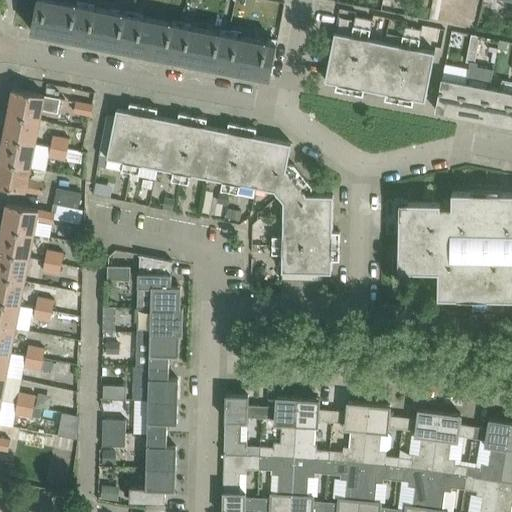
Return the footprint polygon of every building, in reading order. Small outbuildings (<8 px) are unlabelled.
[(61,0),(37,0),(32,29),(80,39),(87,5),(61,0)] [(87,5),(80,39),(128,48),(134,14),(87,5)] [(134,14),(128,48),(175,57),(182,24),(134,14)] [(336,31),(326,79),(337,81),(336,89),(364,95),(365,87),(387,91),(385,99),(413,104),(415,97),(426,99),(436,50),(419,47),(423,28),(405,24),(402,44),(369,37),(373,18),(356,15),(352,34),(336,31)] [(182,24),(175,57),(223,67),(230,33),(182,24)] [(230,33),(223,67),(262,74),(271,76),(278,43),(262,39),(261,39),(246,36),(242,35),(230,33)] [(472,33),(470,47),(478,49),(481,35),(472,33)] [(478,49),(470,47),(467,61),(476,62),(477,57),(478,49)] [(443,76),(438,101),(436,109),(460,114),(467,81),(443,76)] [(467,81),(460,114),(484,118),(490,86),(467,81)] [(484,118),(508,123),(511,101),(511,89),(490,86),(484,118)] [(14,88),(9,112),(41,118),(43,109),(58,113),(61,97),(14,88)] [(91,114),(93,104),(94,103),(77,100),(75,111),(91,114)] [(129,109),(118,107),(116,116),(107,114),(100,154),(108,156),(106,166),(140,173),(139,175),(156,178),(158,166),(174,169),(172,179),(189,182),(191,172),(224,179),(222,189),(239,192),(241,182),(275,189),(284,200),(313,193),(313,186),(295,164),(288,162),(292,142),(256,135),(257,127),(229,121),(228,129),(206,124),(208,117),(180,112),(178,119),(157,115),(158,107),(130,102),(129,109)] [(36,142),(41,118),(9,112),(4,136),(36,142)] [(53,134),(51,145),(68,149),(68,148),(70,138),(53,134)] [(4,136),(0,157),(0,159),(32,166),(36,142),(4,136)] [(68,148),(68,149),(51,145),(49,156),(66,160),(66,159),(83,163),(86,151),(68,148)] [(107,165),(108,156),(100,154),(98,163),(107,165)] [(29,178),(32,166),(0,159),(0,184),(43,193),(45,181),(29,178)] [(108,177),(108,186),(126,187),(127,179),(108,177)] [(66,205),(79,208),(82,190),(57,185),(55,196),(54,202),(66,205)] [(220,190),(218,201),(227,203),(229,192),(220,190)] [(511,191),(453,191),(452,204),(441,204),(441,201),(406,200),(406,213),(400,213),(400,256),(405,256),(405,269),(439,270),(439,296),(511,297),(511,191)] [(334,194),(313,193),(284,200),(284,218),(283,230),(333,230),(334,194)] [(163,207),(173,209),(176,197),(166,195),(163,207)] [(54,222),(55,216),(56,211),(8,202),(3,226),(34,232),(36,218),(54,222)] [(242,209),(229,207),(227,217),(240,219),(242,209)] [(3,226),(0,242),(0,250),(29,256),(34,232),(3,226)] [(332,268),(333,259),(340,259),(341,231),(333,230),(283,230),(283,235),(273,235),(273,252),(283,253),(283,258),(283,269),(323,271),(332,271),(332,268)] [(45,259),(62,263),(64,251),(48,248),(45,259)] [(0,275),(24,280),(29,256),(0,250),(0,275)] [(153,306),(184,307),(184,306),(181,306),(182,285),(172,285),(173,272),(171,272),(171,260),(140,253),(139,271),(138,271),(137,285),(153,286),(153,306)] [(62,263),(45,259),(43,271),(60,274),(62,263)] [(109,264),(108,278),(131,279),(131,265),(109,264)] [(262,280),(268,273),(260,266),(254,273),(262,280)] [(323,279),(323,271),(283,269),(283,278),(323,279)] [(0,299),(20,304),(20,303),(24,280),(0,275),(0,299)] [(36,306),(53,309),(55,296),(38,293),(36,306)] [(20,303),(20,304),(0,299),(0,323),(15,327),(16,327),(18,315),(51,321),(51,316),(53,309),(36,306),(20,303)] [(113,305),(104,304),(104,317),(113,317),(117,317),(117,307),(117,305),(113,305)] [(183,332),(184,307),(153,306),(139,306),(138,330),(152,331),(183,332)] [(0,323),(0,348),(11,351),(15,327),(0,323)] [(183,333),(183,332),(152,331),(151,365),(170,365),(171,353),(180,353),(181,333),(183,333)] [(107,352),(120,353),(121,341),(107,341),(107,352)] [(43,358),(43,357),(45,346),(29,343),(27,355),(43,358)] [(0,348),(0,372),(6,374),(23,377),(25,365),(27,355),(11,352),(11,351),(0,348)] [(42,366),(43,359),(43,358),(27,355),(25,365),(41,369),(42,367),(42,366)] [(170,377),(170,365),(151,365),(134,365),(134,380),(151,380),(150,398),(179,399),(179,378),(170,377)] [(126,384),(104,383),(103,397),(126,398),(126,384)] [(59,400),(77,400),(77,387),(60,387),(59,400)] [(20,391),(18,401),(34,405),(36,394),(20,391)] [(51,402),(52,398),(49,394),(39,392),(36,405),(46,407),(50,408),(51,402)] [(226,452),(261,453),(261,445),(247,444),(247,439),(241,439),(241,420),(248,420),(248,415),(260,416),(260,404),(249,404),(249,394),(227,393),(226,452)] [(261,445),(261,453),(295,455),(299,396),(278,395),(277,405),(266,404),(266,416),(276,417),(276,421),(283,422),(281,441),(275,440),(274,445),(261,445)] [(321,398),(299,396),(295,455),(330,458),(331,449),(318,448),(318,443),(311,443),(312,424),(319,424),(319,419),(330,420),(331,408),(320,407),(321,398)] [(149,432),(168,433),(169,420),(178,421),(179,399),(150,398),(149,432)] [(337,409),(336,421),(346,421),(346,426),(353,427),(351,446),(344,445),(344,450),(331,449),(330,458),(364,461),(370,402),(349,400),(348,410),(337,409)] [(33,415),(35,405),(34,405),(18,401),(16,412),(33,415)] [(392,404),(370,402),(364,461),(399,464),(400,455),(387,454),(387,449),(381,449),(382,430),(389,430),(389,425),(400,427),(401,415),(391,414),(392,404)] [(400,455),(399,464),(433,469),(441,410),(419,407),(418,417),(408,416),(407,428),(417,429),(416,433),(422,434),(420,453),(413,452),(410,452),(401,447),(400,455)] [(462,413),(441,410),(433,469),(467,473),(469,465),(456,463),(456,458),(450,457),(452,438),(459,439),(459,434),(470,436),(471,424),(461,422),(462,413)] [(104,417),(103,431),(126,431),(126,418),(104,417)] [(469,465),(467,473),(502,479),(511,421),(490,417),(489,426),(478,425),(477,437),(487,438),(486,443),(492,444),(489,463),(483,462),(482,467),(469,465)] [(511,420),(511,421),(502,479),(511,480),(511,420)] [(126,431),(103,431),(103,444),(125,444),(126,431)] [(168,444),(168,433),(149,432),(148,445),(149,445),(148,466),(177,466),(177,445),(168,444)] [(0,436),(0,447),(9,449),(11,439),(0,436)] [(112,463),(113,448),(104,448),(104,463),(112,463)] [(246,511),(246,507),(257,507),(257,496),(246,495),(246,490),(239,490),(240,471),(246,471),(246,467),(260,467),(261,453),(226,452),(223,511),(246,511)] [(273,468),(273,473),(273,474),(280,474),(279,492),(272,492),(271,496),(263,496),(262,508),(271,508),(270,511),(291,511),(295,455),(261,453),(260,467),(273,468)] [(322,511),(323,500),(314,499),(315,494),(308,494),(309,475),(316,475),(316,471),(329,472),(330,458),(295,455),(291,511),(313,511),(314,511),(322,511)] [(339,501),(330,501),(329,511),(359,511),(364,461),(330,458),(329,472),(342,473),(341,477),(348,478),(346,497),(339,496),(339,501)] [(399,464),(364,461),(359,511),(389,511),(390,506),(382,505),(382,500),(376,500),(377,481),(384,481),(384,477),(397,478),(399,464)] [(427,511),(433,469),(399,464),(397,478),(410,480),(409,484),(416,485),(413,504),(407,503),(406,508),(398,507),(397,511),(427,511)] [(176,488),(177,466),(148,466),(148,485),(130,484),(130,499),(167,500),(168,488),(176,488)] [(449,511),(450,509),(443,508),(445,489),(452,490),(453,485),(465,487),(467,473),(433,469),(427,511),(449,511)] [(467,473),(465,487),(478,489),(477,494),(484,495),(480,511),(496,511),(502,479),(467,473)] [(511,511),(511,507),(511,480),(502,479),(496,511),(511,511)] [(114,499),(116,485),(103,483),(101,497),(114,499)]
